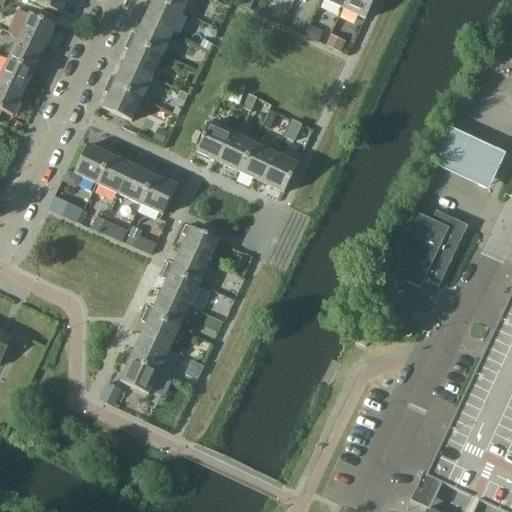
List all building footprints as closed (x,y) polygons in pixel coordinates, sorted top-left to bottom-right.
[(60,16),(67,0),(36,0),(35,4),(60,16)] [(181,14),(150,0),(146,0),(143,6),(149,9),(143,23),(171,36),(181,14)] [(187,0),(150,0),(181,14),(187,0)] [(342,11),(347,0),(320,0),(320,1),(342,11)] [(347,0),(342,11),(364,21),(374,0),(347,0)] [(29,16),(18,39),(43,51),(54,28),(29,16)] [(171,36),(143,23),(136,36),(131,34),(127,42),(161,58),(171,36)] [(309,26),(304,36),(318,43),(323,33),(309,26)] [(33,73),(43,51),(18,39),(7,61),(33,73)] [(161,58),(127,42),(123,50),(129,53),(123,66),(151,80),(161,58)] [(0,85),(22,96),(33,73),(7,61),(0,76),(0,85)] [(151,80),(123,66),(116,80),(111,78),(107,85),(141,101),(151,80)] [(11,118),(22,96),(0,85),(0,114),(1,113),(11,118)] [(141,101),(107,85),(103,93),(109,96),(102,110),(131,124),(141,101)] [(180,93),(176,101),(184,104),(188,96),(180,93)] [(249,97),(243,110),(250,114),(257,100),(249,97)] [(176,110),(173,115),(179,118),(181,112),(176,110)] [(269,112),(261,128),(269,132),(276,115),(269,112)] [(217,113),(210,127),(218,130),(224,117),(217,113)] [(217,164),(230,136),(218,130),(210,127),(208,126),(195,154),(217,164)] [(158,130),(153,141),(162,145),(168,134),(158,130)] [(479,142),(453,130),(434,168),(461,181),(488,194),(507,155),(479,142)] [(239,174),(252,146),(230,136),(217,164),(239,174)] [(261,184),(274,156),(252,146),(239,174),(261,184)] [(67,172),(62,183),(76,190),(81,179),(95,186),(111,152),(103,148),(101,154),(87,147),(73,176),(67,172)] [(111,152),(95,186),(117,196),(130,168),(117,162),(120,156),(111,152)] [(283,195),(296,167),(274,156),(261,184),(283,195)] [(130,168),(117,196),(139,207),(155,173),(147,169),(144,175),(130,168)] [(155,173),(139,207),(161,217),(174,189),(160,182),(163,176),(155,173)] [(54,199),(48,211),(78,225),(83,213),(54,199)] [(467,228),(436,214),(435,213),(431,222),(413,214),(385,274),(419,290),(423,283),(427,285),(428,283),(439,288),(467,228)] [(95,219),(90,230),(99,234),(104,223),(95,219)] [(104,223),(99,234),(121,244),(126,233),(104,223)] [(132,227),(128,237),(137,241),(141,232),(132,227)] [(218,243),(184,228),(180,235),(186,238),(180,252),(208,265),(218,243)] [(208,265),(180,252),(173,266),(167,263),(164,271),(198,287),(208,265)] [(240,256),(236,265),(245,270),(249,260),(240,256)] [(198,287),(164,271),(160,279),(166,282),(159,296),(187,309),(198,287)] [(511,511),(511,291),(508,301),(424,478),(439,485),(428,509),(426,511),(511,511)] [(187,309),(159,296),(153,310),(147,307),(144,315),(177,331),(187,309)] [(177,331),(144,315),(140,323),(146,326),(140,339),(167,352),(177,331)] [(0,362),(9,343),(23,350),(28,341),(12,334),(10,339),(0,334),(0,362)] [(167,352),(140,339),(133,353),(128,350),(124,358),(157,374),(167,352)] [(157,374),(124,358),(120,366),(126,369),(119,384),(147,397),(157,374)] [(108,384),(99,402),(113,409),(121,391),(108,384)]
